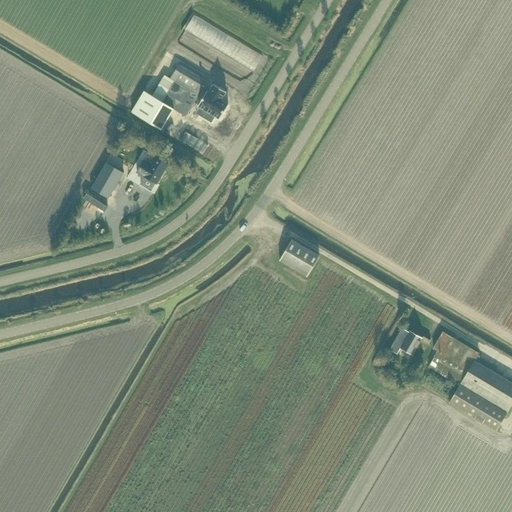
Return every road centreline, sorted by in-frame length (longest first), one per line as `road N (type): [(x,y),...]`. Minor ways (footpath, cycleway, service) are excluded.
road 1 (unclassified): [(0,334),(149,295),(223,248),(269,192),(388,0)]
road 2 (unclassified): [(0,281),(121,252),(173,227),(222,175),(330,0)]
